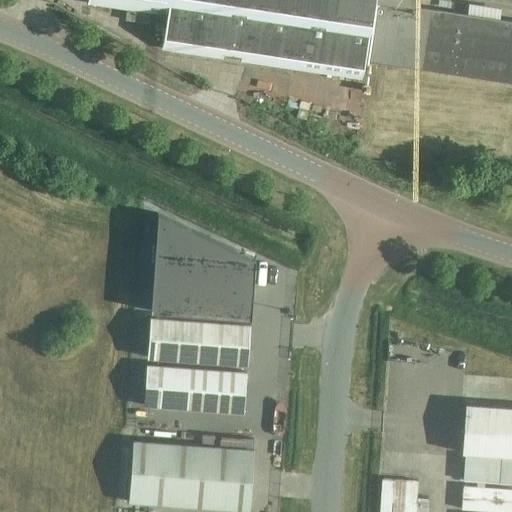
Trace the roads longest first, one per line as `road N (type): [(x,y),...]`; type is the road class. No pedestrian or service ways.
road 1 (unclassified): [(388,206),(0,29)]
road 2 (unclassified): [(325,511),(338,335),(388,206)]
road 3 (unclassified): [(511,254),(388,206)]
